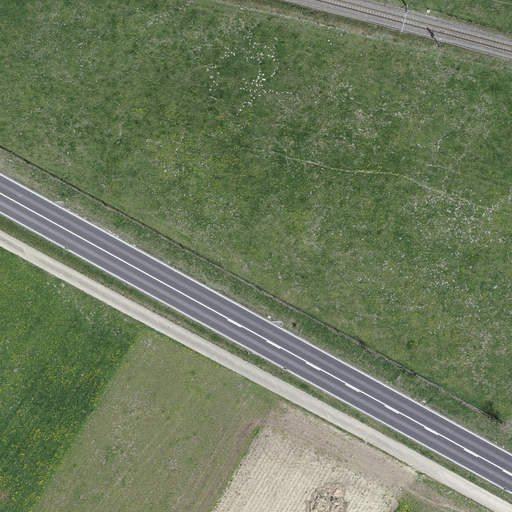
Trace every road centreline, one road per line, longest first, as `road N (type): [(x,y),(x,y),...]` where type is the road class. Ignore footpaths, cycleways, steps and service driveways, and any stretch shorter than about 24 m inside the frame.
road 1 (secondary): [(0,194),(511,474)]
road 2 (track): [(511,511),(0,234)]
